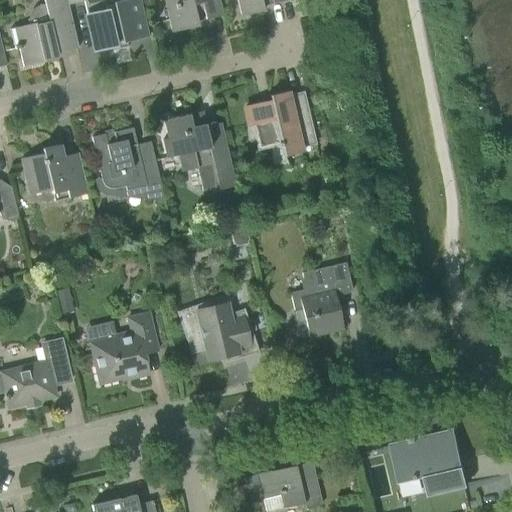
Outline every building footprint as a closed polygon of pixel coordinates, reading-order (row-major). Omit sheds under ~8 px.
[(28,25),(9,29),(14,50),(18,49),(22,68),(44,62),(44,60),(58,57),(57,53),(77,48),(73,29),(67,5),(66,0),(43,0),(44,4),(48,22),(35,25),(35,23),(28,25)] [(82,0),(83,2),(95,51),(112,46),(113,50),(112,50),(113,51),(127,48),(127,47),(127,46),(126,41),(134,39),(145,36),(144,36),(144,35),(141,21),(136,0),(82,0)] [(222,16),(218,0),(163,0),(171,33),(198,27),(196,22),(222,16)] [(288,0),(236,0),(241,16),(263,11),(262,6),(288,0)] [(312,136),(307,116),(294,120),(287,92),(269,96),(270,103),(264,104),(263,102),(245,106),(250,126),(248,126),(249,138),(254,137),(257,152),(279,146),(283,157),(301,153),(300,147),(313,144),(312,136)] [(235,187),(225,143),(225,142),(224,142),(224,143),(210,147),(204,124),(201,125),(200,122),(193,117),(189,118),(189,115),(163,121),(167,139),(162,140),(166,158),(178,156),(182,172),(196,169),(202,192),(218,188),(219,191),(235,187)] [(144,181),(136,148),(132,128),(113,133),(113,135),(105,137),(104,135),(91,138),(101,182),(104,186),(108,188),(113,189),(123,187),(124,187),(125,191),(144,187),(147,201),(164,202),(158,178),(144,181)] [(42,154),(20,159),(25,179),(26,181),(29,195),(35,194),(51,190),(52,194),(58,192),(60,201),(87,194),(84,181),(79,161),(77,153),(62,157),(59,145),(41,149),(42,154)] [(18,219),(14,204),(3,206),(0,210),(0,217),(6,221),(18,219)] [(290,296),(292,305),(296,324),(304,322),(308,337),(323,334),(323,331),(342,326),(335,295),(352,291),(345,263),(301,273),(305,293),(290,296)] [(178,317),(177,317),(184,337),(190,356),(191,355),(205,350),(207,361),(230,356),(231,362),(258,352),(252,334),(243,309),(229,314),(226,304),(218,306),(195,312),(198,325),(183,331),(178,317)] [(157,351),(152,332),(148,313),(127,318),(130,332),(115,335),(115,337),(89,344),(98,385),(121,379),(121,381),(148,375),(143,354),(157,351)] [(70,381),(65,362),(60,340),(41,344),(45,362),(0,372),(0,374),(0,375),(0,392),(4,391),(5,395),(3,395),(5,400),(6,400),(8,408),(55,397),(52,385),(70,381)] [(389,445),(394,464),(398,483),(427,476),(432,494),(464,487),(459,465),(457,465),(449,431),(389,445)] [(320,505),(315,482),(311,462),(243,478),(245,485),(247,494),(249,502),(262,499),(279,495),(282,508),(303,503),(305,509),(320,505)] [(245,485),(235,487),(237,496),(247,494),(245,485)] [(91,511),(154,511),(151,501),(137,505),(135,495),(90,506),(91,511)] [(282,508),(279,495),(262,499),(265,511),(282,508)]
